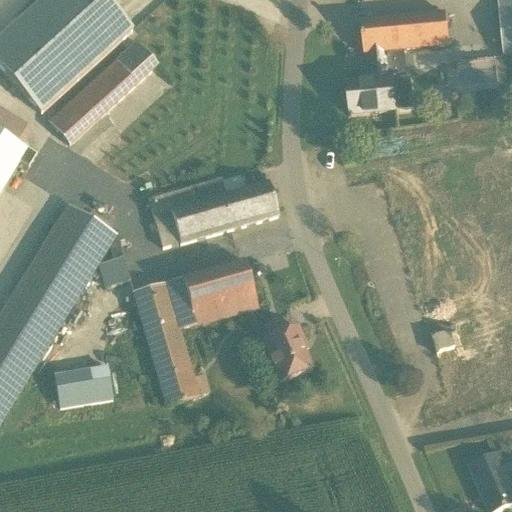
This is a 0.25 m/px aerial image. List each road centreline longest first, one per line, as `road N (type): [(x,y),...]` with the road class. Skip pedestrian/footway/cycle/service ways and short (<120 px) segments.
road 1 (unclassified): [(424,511),(296,222),(282,168),(287,0)]
road 2 (unknown): [(286,15),(472,0)]
